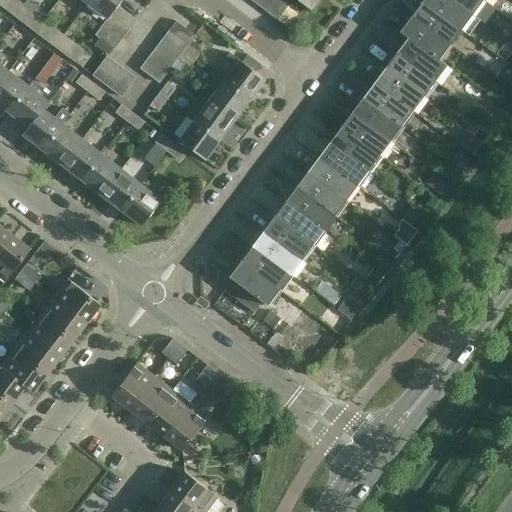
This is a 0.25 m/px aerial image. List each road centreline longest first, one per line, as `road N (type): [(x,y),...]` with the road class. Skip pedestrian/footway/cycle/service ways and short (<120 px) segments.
road 1 (residential): [(152,293),(310,80)]
road 2 (tertiary): [(152,293),(0,174)]
road 3 (tertiary): [(294,400),(152,293)]
road 4 (residential): [(68,402),(151,464),(117,511)]
road 5 (residential): [(68,402),(152,293)]
road 6 (residential): [(310,80),(206,0)]
road 7 (secondary): [(379,467),(447,362)]
